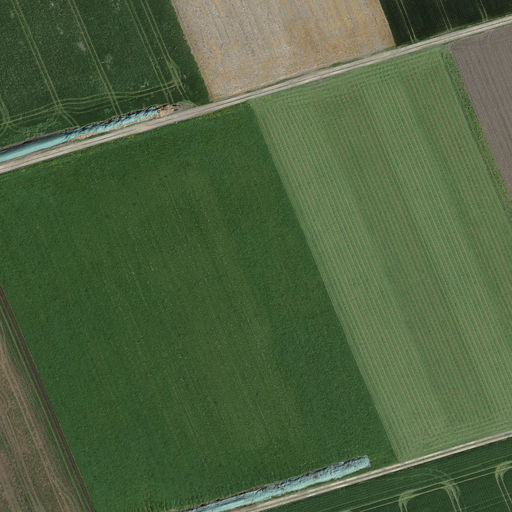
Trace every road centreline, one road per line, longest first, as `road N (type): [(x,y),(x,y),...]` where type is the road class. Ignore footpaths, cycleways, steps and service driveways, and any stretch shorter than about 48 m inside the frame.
road 1 (track): [(0,171),(511,20)]
road 2 (track): [(243,511),(511,433)]
